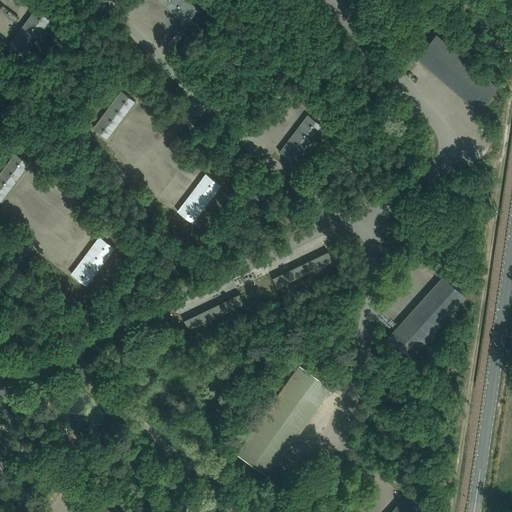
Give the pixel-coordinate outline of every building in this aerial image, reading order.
[(157,0),(187,22),(198,8),(187,0),(157,0)] [(51,18),(37,7),(9,45),(23,56),(51,18)] [(436,35),(430,42),(417,57),(478,110),(497,87),(436,35)] [(124,117),(127,114),(136,101),(122,90),(94,128),(108,139),(117,126),(120,123),(124,117)] [(323,125),(309,114),(280,152),(294,162),(323,125)] [(14,185),(18,179),(20,176),(30,163),(16,153),(0,173),(0,199),(2,201),(11,188),(14,185)] [(195,189),(190,195),(188,198),(178,211),(193,222),(221,184),(207,173),(197,186),(195,189)] [(91,249),(88,252),(84,258),(82,261),(72,274),(86,284),(115,247),(100,236),(91,249)] [(71,255),(77,258),(80,252),(73,249),(71,255)] [(329,251),(273,277),(278,287),(333,260),(329,251)] [(421,262),(418,266),(427,273),(431,269),(421,262)] [(438,282),(395,330),(390,336),(412,356),(466,296),(444,276),(438,282)] [(240,293),(184,320),(189,329),(244,303),(240,293)] [(332,386),(299,363),(236,452),(269,475),(332,386)] [(70,420),(85,421),(85,417),(104,418),(105,408),(96,407),(97,397),(83,396),(82,406),(72,406),(70,420)] [(215,410),(206,418),(220,432),(228,422),(215,410)] [(202,464),(202,465),(217,479),(224,471),(209,457),(207,459),(206,460),(203,463),(203,462),(201,463),(202,464)] [(405,497),(391,511),(430,511),(409,493),(405,497)] [(92,502),(83,511),(114,511),(97,496),(92,502)]
